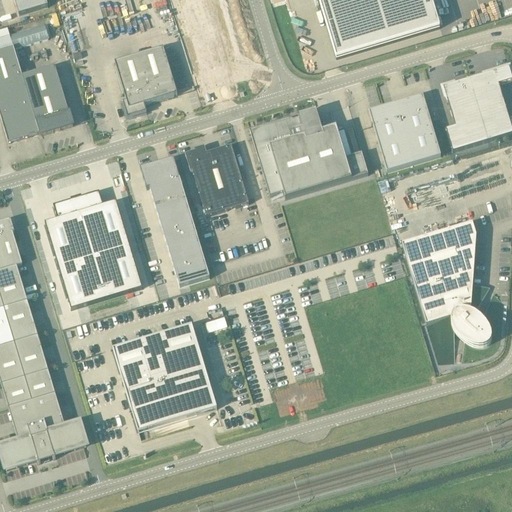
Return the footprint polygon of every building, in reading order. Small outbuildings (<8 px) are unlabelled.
[(45,0),(13,0),(19,18),(48,9),(45,0)] [(215,0),(175,0),(202,90),(234,80),(238,73),(215,0)] [(318,0),(336,61),(439,30),(430,0),(318,0)] [(0,40),(0,53),(13,49),(14,51),(49,40),(45,27),(0,40)] [(0,53),(0,116),(9,145),(39,136),(14,51),(13,49),(0,53)] [(123,104),(127,117),(130,119),(147,114),(144,106),(177,97),(163,50),(115,65),(126,103),(123,104)] [(55,68),(22,78),(39,136),(40,138),(73,128),(55,68)] [(511,81),(508,70),(476,80),(494,141),(511,135),(511,132),(498,86),(511,81)] [(494,141),(476,80),(443,89),(455,129),(445,132),(452,154),(494,141)] [(407,102),(402,104),(419,164),(440,158),(426,111),(428,110),(426,110),(422,98),(408,102),(408,100),(407,101),(407,102)] [(395,106),(369,114),(373,126),(371,126),(371,127),(373,127),(387,174),(419,164),(402,104),(396,106),(395,104),(395,106)] [(259,165),(261,171),(270,199),(283,195),(285,202),(368,177),(362,156),(345,161),(336,130),(322,134),(316,113),(298,118),(299,120),(292,122),(292,120),(250,133),(259,165)] [(204,148),(195,151),(194,151),(195,153),(185,156),(190,174),(192,173),(206,219),(249,206),(231,148),(206,155),(204,148)] [(174,161),(140,171),(146,191),(149,190),(179,289),(209,280),(174,161)] [(57,221),(44,225),(71,312),(142,291),(116,204),(103,207),(99,194),(81,199),(81,198),(79,199),(80,200),(73,202),(73,201),(71,202),(53,208),(57,221)] [(8,410),(8,411),(10,410),(21,444),(18,445),(2,450),(8,469),(36,460),(38,466),(56,461),(54,455),(82,446),(76,427),(70,429),(64,431),(53,397),(55,396),(55,395),(53,396),(46,374),(48,373),(48,372),(46,373),(39,350),(41,350),(34,326),(32,326),(26,304),(28,304),(27,303),(25,303),(15,269),(22,267),(13,235),(14,234),(13,230),(11,231),(9,223),(2,226),(1,224),(0,224),(0,375),(3,386),(1,386),(1,387),(3,387),(10,409),(8,410)] [(402,247),(426,327),(451,320),(451,325),(453,330),(456,336),(461,341),(467,346),(473,348),(479,349),(483,349),(487,348),(489,346),(490,344),(491,340),(491,336),(489,330),(485,325),(480,320),(474,315),(471,313),(476,238),(472,225),(402,247)] [(217,411),(192,327),(113,351),(138,434),(217,411)] [(122,396),(111,399),(117,424),(128,422),(122,396)] [(109,451),(111,462),(128,458),(126,451),(131,451),(130,447),(124,448),(109,451)]
